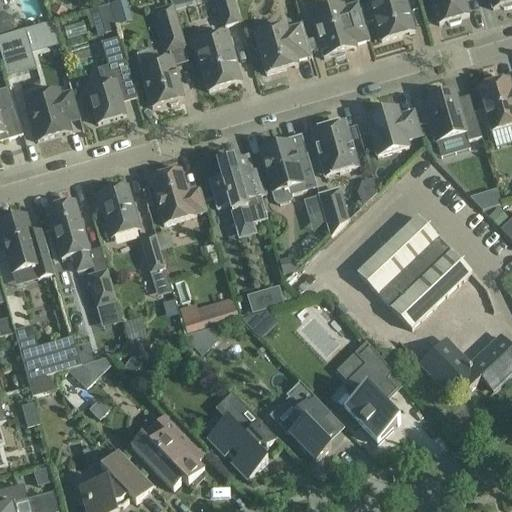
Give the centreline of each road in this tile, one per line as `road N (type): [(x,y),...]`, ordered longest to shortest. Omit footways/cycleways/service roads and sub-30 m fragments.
road 1 (residential): [(0,196),(511,47)]
road 2 (unclassified): [(347,511),(511,468)]
